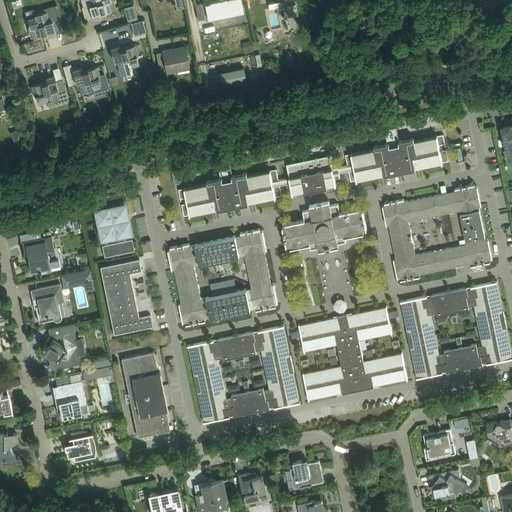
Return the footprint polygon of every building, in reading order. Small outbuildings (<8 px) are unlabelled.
[(80,0),(83,6),(81,7),(85,19),(92,17),(92,18),(101,16),(100,11),(105,10),(105,11),(115,8),(112,0),(80,0)] [(207,19),(243,12),(240,0),(226,0),(204,5),(207,19)] [(202,3),(195,4),(198,18),(205,17),(202,3)] [(125,9),(128,21),(137,18),(134,6),(125,9)] [(140,19),(149,15),(146,10),(138,14),(140,19)] [(40,33),(42,33),(45,32),(47,36),(55,33),(51,20),(49,20),(46,11),(34,14),(35,16),(27,18),(29,26),(28,26),(31,37),(41,34),(40,33)] [(142,19),(130,23),(134,34),(145,31),(142,19)] [(118,45),(110,47),(114,61),(117,60),(121,74),(132,70),(130,65),(138,62),(136,55),(137,54),(134,44),(125,47),(125,48),(120,49),(118,45)] [(156,52),(161,80),(168,79),(167,72),(189,68),(185,45),(184,45),(184,47),(171,49),(171,48),(161,50),(162,51),(156,52)] [(99,75),(96,65),(86,68),(87,69),(82,71),(80,67),(72,69),(76,83),(79,82),(82,92),(93,88),(96,98),(111,93),(105,73),(99,75)] [(219,71),(221,83),(245,78),(243,66),(219,71)] [(55,80),(54,74),(45,77),(46,81),(41,83),(41,82),(31,84),(34,95),(36,95),(38,102),(46,100),(46,102),(48,107),(68,101),(61,78),(55,80)] [(116,75),(110,77),(112,85),(118,83),(116,75)] [(156,94),(143,98),(145,106),(158,102),(156,94)] [(511,125),(503,127),(509,157),(511,156),(511,125)] [(439,144),(437,135),(436,135),(436,136),(414,140),(414,137),(398,140),(399,143),(390,145),(389,142),(374,145),(374,149),(352,153),(352,152),(351,152),(351,153),(353,164),(354,168),(357,179),(357,180),(357,179),(384,173),(385,175),(415,168),(415,167),(442,161),(442,162),(443,162),(443,161),(440,150),(439,144)] [(446,149),(440,150),(443,161),(448,160),(446,149)] [(353,164),(351,153),(345,154),(348,165),(353,164)] [(335,178),(333,168),(330,154),(286,163),(293,193),(293,192),(305,190),(305,191),(327,186),(327,185),(335,183),(335,184),(336,184),(335,178)] [(279,180),(276,168),(270,170),(273,181),(279,180)] [(357,179),(354,168),(348,169),(351,180),(357,179)] [(273,185),(273,181),(270,170),(270,169),(269,169),(270,170),(247,175),(247,172),(231,175),(232,178),(223,180),(222,177),(207,180),(207,183),(185,188),(185,187),(184,187),(184,188),(186,197),(187,202),(190,214),(191,214),(191,213),(218,208),(218,209),(248,203),(248,201),(275,196),(275,197),(276,196),(273,185)] [(279,183),(273,185),(276,196),(282,195),(279,183)] [(455,188),(455,190),(466,243),(471,265),(490,261),(490,259),(492,258),(488,239),(486,239),(479,207),(479,206),(481,205),(477,186),(475,186),(474,184),(455,188)] [(408,220),(445,213),(442,193),(404,201),(404,198),(384,202),(385,205),(382,205),(386,225),(389,224),(396,258),(393,258),(397,278),(400,277),(400,280),(420,276),(419,273),(456,265),(452,246),(415,254),(408,220)] [(367,228),(363,210),(363,209),(359,210),(359,207),(340,211),(338,203),(330,205),(329,200),(309,204),(310,209),(302,210),(304,219),(285,222),(286,225),(282,226),(286,245),(290,244),(290,247),(309,243),(310,248),(318,247),(319,249),(338,245),(338,243),(346,241),(345,236),(364,232),(363,229),(367,228)] [(190,214),(187,202),(182,204),(184,215),(190,214)] [(104,240),(104,243),(101,244),(103,256),(134,250),(131,237),(126,238),(126,235),(131,234),(128,218),(127,218),(127,220),(126,220),(124,220),(125,215),(124,215),(125,206),(121,206),(118,206),(114,207),(111,207),(107,208),(103,209),(99,211),(97,212),(95,212),(95,211),(94,212),(101,224),(98,225),(98,226),(97,227),(100,241),(104,240)] [(78,208),(70,210),(72,217),(77,216),(77,218),(79,217),(80,219),(78,208)] [(267,250),(265,243),(263,230),(260,231),(260,228),(240,232),(241,235),(252,288),(256,310),(276,306),(275,303),(278,303),(274,283),(271,284),(264,250),(267,250)] [(56,258),(54,249),(52,249),(52,247),(53,247),(51,235),(22,241),(24,253),(25,258),(28,258),(30,271),(39,270),(39,272),(41,271),(59,267),(58,257),(56,258)] [(240,256),(235,236),(235,235),(195,244),(190,245),(189,243),(170,247),(170,249),(168,250),(172,269),(174,269),(181,302),(179,303),(183,322),(185,322),(186,324),(205,320),(205,318),(210,317),(251,309),(246,288),(206,297),(201,298),(194,265),(199,264),(240,256)] [(138,258),(100,267),(113,334),(152,325),(150,314),(138,316),(129,273),(141,270),(138,258)] [(92,269),(63,275),(65,285),(94,279),(92,269)] [(406,331),(410,347),(411,347),(417,376),(416,377),(416,378),(442,372),(442,370),(446,369),(446,371),(482,364),(482,362),(486,361),(486,363),(511,357),(511,356),(511,357),(506,328),(507,327),(503,311),(502,311),(496,281),(497,281),(497,280),(470,286),(471,288),(467,289),(466,287),(430,294),(431,296),(427,297),(426,295),(400,300),(400,301),(401,301),(407,330),(406,331)] [(61,283),(45,287),(35,289),(37,296),(35,297),(37,305),(35,305),(38,322),(48,320),(54,319),(56,320),(60,319),(61,317),(58,302),(64,300),(61,283)] [(347,315),(347,313),(338,315),(338,316),(300,324),(299,323),(299,324),(300,332),(304,351),(305,351),(305,350),(337,343),(342,365),(304,373),(304,372),(303,372),(309,399),(309,398),(311,398),(342,391),(342,393),(374,386),(374,385),(406,378),(407,379),(408,379),(402,351),(401,352),(401,353),(363,360),(359,339),(391,332),(391,333),(392,333),(386,305),(386,306),(347,315)] [(81,363),(73,323),(48,328),(49,336),(44,343),(47,345),(44,351),(46,353),(48,350),(51,352),(49,356),(52,369),(81,363)] [(294,371),(290,355),(289,355),(283,326),(284,325),(258,330),(258,332),(254,333),(254,331),(218,338),(218,341),(214,341),(214,339),(187,345),(188,345),(195,375),(194,375),(197,391),(198,391),(204,421),(203,421),(203,422),(230,416),(229,414),(233,413),(234,415),(270,408),(269,406),(273,405),(274,407),(300,402),(300,401),(299,401),(293,372),(294,371)] [(160,371),(158,371),(153,351),(121,358),(137,436),(170,429),(165,409),(167,409),(160,371)] [(112,365),(102,367),(83,371),(85,379),(114,373),(112,365)] [(86,403),(81,379),(52,385),(57,409),(59,408),(61,417),(81,413),(80,404),(86,403)] [(13,414),(8,392),(7,387),(6,387),(8,394),(3,395),(1,390),(0,390),(0,411),(3,411),(3,413),(11,411),(12,414),(13,414)] [(511,429),(510,418),(501,420),(500,420),(500,421),(500,422),(497,423),(497,422),(496,421),(495,421),(486,423),(489,436),(491,435),(501,442),(502,444),(511,441),(511,429)] [(424,447),(426,459),(456,452),(454,445),(450,427),(439,430),(440,432),(434,433),(434,432),(423,434),(426,446),(424,447)] [(7,428),(6,428),(6,432),(0,432),(0,457),(11,459),(11,450),(12,450),(9,444),(18,439),(17,433),(7,432),(7,428)] [(95,455),(90,433),(92,432),(92,431),(84,433),(83,429),(70,432),(71,432),(72,436),(68,436),(68,437),(72,436),(73,442),(65,444),(65,443),(64,444),(65,448),(66,448),(67,455),(73,454),(74,460),(95,456),(95,455)] [(319,460),(308,462),(307,458),(302,459),(293,461),(294,468),(291,468),(290,468),(294,487),(323,481),(319,460)] [(458,468),(439,472),(429,474),(429,475),(430,475),(432,485),(430,488),(437,492),(438,496),(443,495),(445,497),(446,495),(449,496),(455,495),(464,481),(461,479),(458,468)] [(249,472),(238,475),(241,489),(242,489),(245,504),(260,501),(258,495),(262,494),(264,491),(263,484),(264,484),(262,475),(254,476),(254,475),(251,473),(250,473),(249,472)] [(225,494),(222,480),(216,481),(210,478),(209,480),(193,484),(199,511),(216,511),(215,509),(226,507),(229,502),(228,496),(225,494)] [(182,510),(178,487),(162,491),(162,493),(158,494),(150,491),(150,493),(147,494),(151,511),(170,511),(176,511),(180,511),(180,510),(182,510)] [(497,499),(498,489),(489,489),(489,499),(497,499)] [(511,511),(511,493),(500,496),(503,511),(511,511)] [(489,511),(486,495),(481,496),(483,505),(480,506),(481,511),(489,511)] [(315,501),(315,499),(297,503),(299,511),(329,511),(328,509),(324,510),(322,499),(315,501)]
